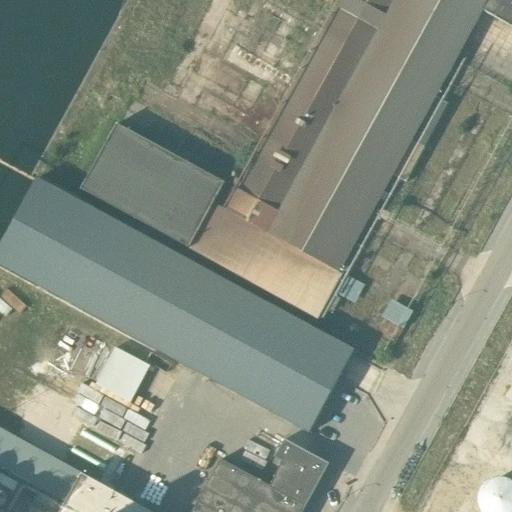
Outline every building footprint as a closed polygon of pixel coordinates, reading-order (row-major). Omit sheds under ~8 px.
[(115,125),(81,196),(330,314),(477,6),(511,22),(511,0),(341,0),(318,49),(238,11),(217,56),(286,90),(240,185),(115,125)] [(30,178),(0,234),(0,267),(310,433),(354,351),(30,178)] [(135,402),(150,361),(112,347),(97,388),(135,402)] [(53,414),(42,410),(40,414),(30,409),(25,420),(46,429),(53,414)] [(0,428),(0,466),(67,503),(61,511),(154,511),(83,473),(0,428)] [(306,507),(330,463),(286,440),(276,457),(284,461),(271,483),(224,457),(193,511),(302,511),(306,507)] [(16,492),(14,487),(10,483),(5,481),(0,480),(0,511),(6,511),(10,511),(14,507),(16,502),(17,497),(16,492)]
